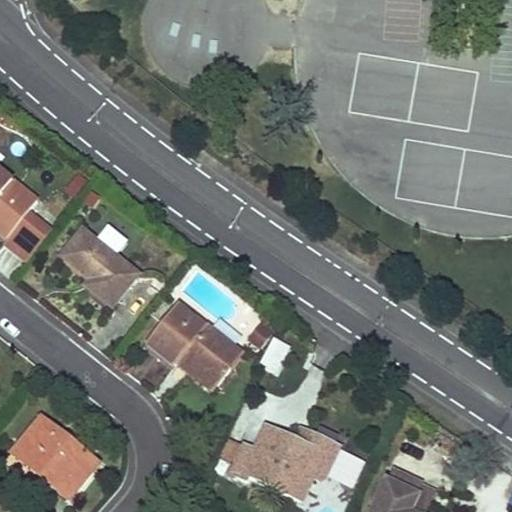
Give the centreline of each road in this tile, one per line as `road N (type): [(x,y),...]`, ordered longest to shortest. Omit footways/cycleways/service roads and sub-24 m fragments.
road 1 (tertiary): [(511,397),(129,131),(0,17)]
road 2 (tertiary): [(0,54),(153,181),(511,426)]
road 3 (residential): [(0,304),(128,405),(154,446),(133,511)]
